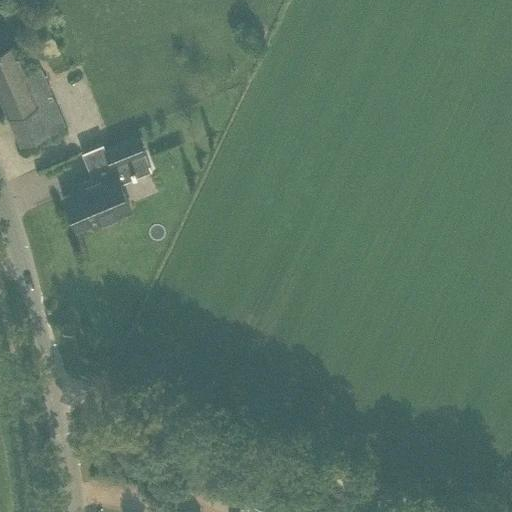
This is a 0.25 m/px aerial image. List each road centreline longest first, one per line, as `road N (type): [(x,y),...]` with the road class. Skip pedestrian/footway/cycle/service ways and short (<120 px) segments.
road 1 (track): [(414,511),(108,397),(57,399)]
road 2 (tertiary): [(69,511),(38,313),(0,203)]
